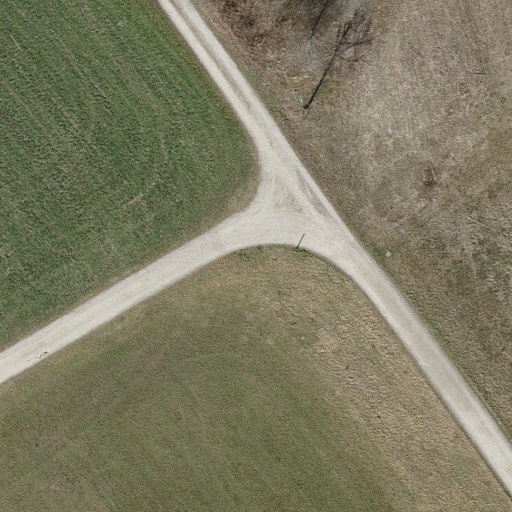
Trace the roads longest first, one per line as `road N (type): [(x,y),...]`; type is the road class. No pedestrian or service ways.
road 1 (track): [(159,0),(511,494)]
road 2 (track): [(0,375),(305,201)]
